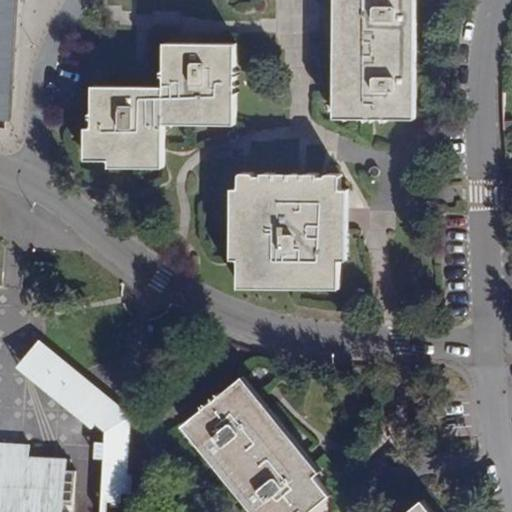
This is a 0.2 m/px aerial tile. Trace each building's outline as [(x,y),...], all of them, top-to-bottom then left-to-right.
[(0,0),(0,114),(1,114),(15,116),(20,0),(0,0)] [(341,0),(340,94),(347,95),(348,0),(341,0)] [(348,0),(347,95),(414,96),(415,0),(348,0)] [(422,0),(415,0),(414,96),(422,96),(422,0)] [(243,50),(244,43),(174,41),(174,49),(243,50)] [(172,115),(242,117),(243,50),(174,49),(173,85),(173,93),(103,91),(102,126),(101,159),(118,159),(171,160),(172,123),(172,115)] [(103,84),(103,91),(173,93),(173,85),(103,84)] [(242,124),(242,117),(172,115),(172,123),(242,124)] [(118,159),(118,167),(171,167),(171,160),(118,159)] [(344,276),(345,256),(346,187),(347,172),(252,170),(252,185),(250,254),(250,274),(344,276)] [(242,253),(250,254),(252,185),(243,184),(242,253)] [(345,256),(352,256),(354,187),(346,187),(345,256)] [(344,283),(344,276),(250,274),(250,281),(344,283)] [(77,412),(97,390),(40,341),(21,363),(44,383),(52,374),(66,386),(59,395),(77,412)] [(52,374),(44,383),(59,395),(66,386),(52,374)] [(315,476),(320,472),(245,378),(238,383),(251,400),(301,459),(315,476)] [(238,383),(189,423),(261,511),(298,511),(302,509),(326,490),(315,476),(301,459),(251,400),(238,383)] [(112,403),(97,390),(77,412),(92,424),(112,403)] [(112,403),(92,424),(109,439),(106,503),(113,504),(124,505),(125,498),(135,499),(136,477),(127,477),(130,418),(112,403)] [(251,511),(261,511),(189,423),(183,428),(251,511)] [(0,511),(78,511),(80,464),(71,464),(71,451),(34,449),(34,439),(0,439),(0,511)] [(311,511),(331,496),(326,490),(302,509),(304,511),(311,511)] [(426,511),(432,511),(421,497),(417,500),(426,511)] [(426,511),(417,500),(401,511),(426,511)]
